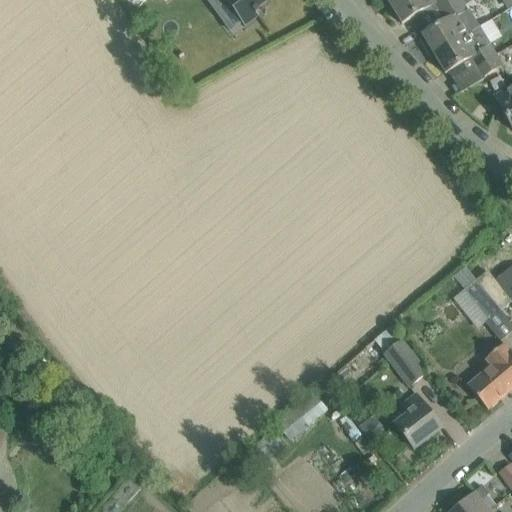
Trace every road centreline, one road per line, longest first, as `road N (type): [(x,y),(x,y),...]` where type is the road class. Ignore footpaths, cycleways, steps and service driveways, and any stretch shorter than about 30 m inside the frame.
road 1 (residential): [(511,165),(404,75),(339,0)]
road 2 (residential): [(407,511),(511,426)]
